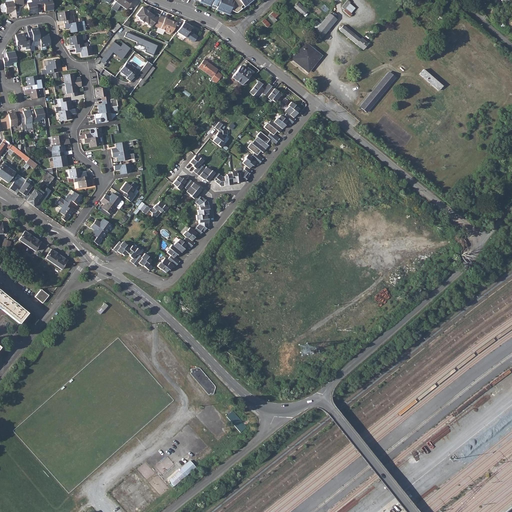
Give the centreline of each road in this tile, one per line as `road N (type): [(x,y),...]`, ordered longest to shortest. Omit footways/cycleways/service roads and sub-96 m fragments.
road 1 (residential): [(68,237),(100,191),(96,170),(74,142),(74,126),(90,103),(87,75),(65,57),(48,19),(17,24),(0,49)]
road 2 (residential): [(107,273),(120,266),(169,284),(316,103)]
road 3 (residential): [(483,241),(466,266),(318,401)]
road 4 (residential): [(107,273),(171,321),(234,387),(277,408)]
road 5 (residential): [(316,103),(483,241)]
road 6 (residential): [(277,408),(265,434),(169,511)]
road 7 (residential): [(318,401),(411,511)]
